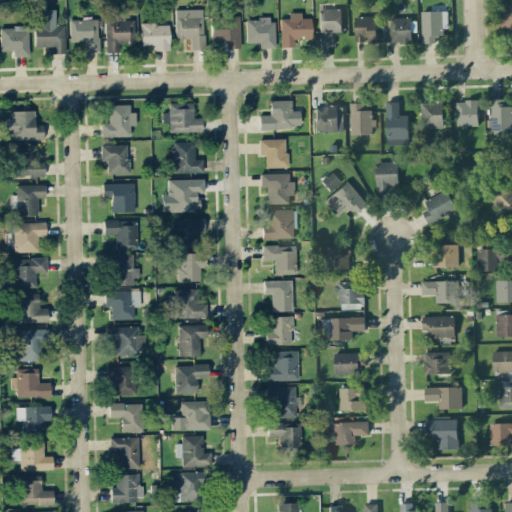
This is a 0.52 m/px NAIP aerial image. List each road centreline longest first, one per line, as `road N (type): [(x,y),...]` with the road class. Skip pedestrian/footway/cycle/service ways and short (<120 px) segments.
road 1 (residential): [(0,85),(511,67)]
road 2 (residential): [(239,511),(229,77)]
road 3 (residential): [(83,511),(75,82)]
road 4 (residential): [(239,480),(511,469)]
road 5 (residential): [(400,474),(392,240)]
